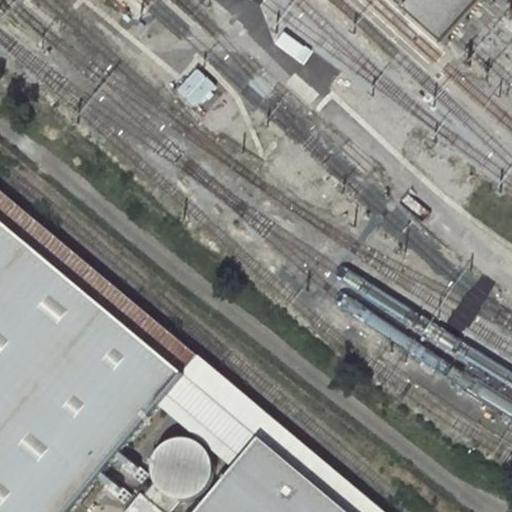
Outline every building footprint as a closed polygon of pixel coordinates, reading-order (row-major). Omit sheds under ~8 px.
[(511,0),(396,0),(417,17),(446,43),(457,32),(475,10),(483,0),(511,0)] [(210,356),(0,178),(0,212),(194,376),(210,356)] [(194,376),(0,212),(0,511),(77,511),(169,404),(194,376)] [(285,418),(210,356),(194,376),(169,404),(247,466),(269,438),(285,418)] [(400,511),(285,418),(269,438),(360,511),(400,511)] [(360,511),(269,438),(247,466),(208,511),(360,511)]
